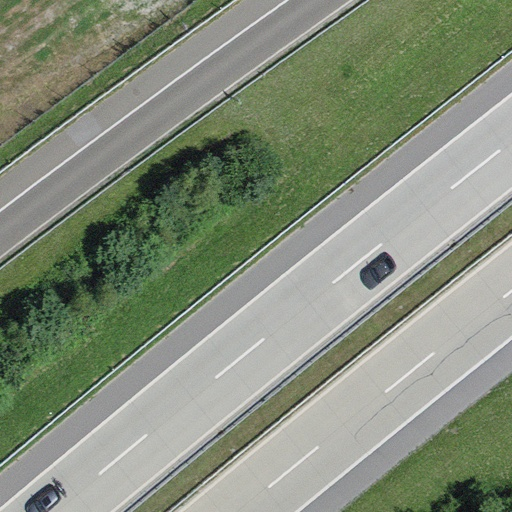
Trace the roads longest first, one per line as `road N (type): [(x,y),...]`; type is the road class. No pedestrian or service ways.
road 1 (motorway): [(511,150),(64,511)]
road 2 (motorway): [(316,0),(0,232)]
road 3 (motorway): [(247,511),(511,298)]
